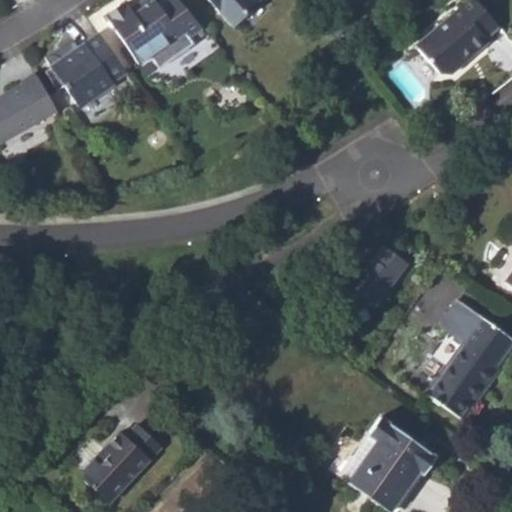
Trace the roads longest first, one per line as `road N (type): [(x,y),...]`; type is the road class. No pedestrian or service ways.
road 1 (residential): [(0,242),(121,239),(243,218),(426,159),(511,109)]
road 2 (track): [(263,256),(241,240),(198,261),(109,282),(0,273)]
